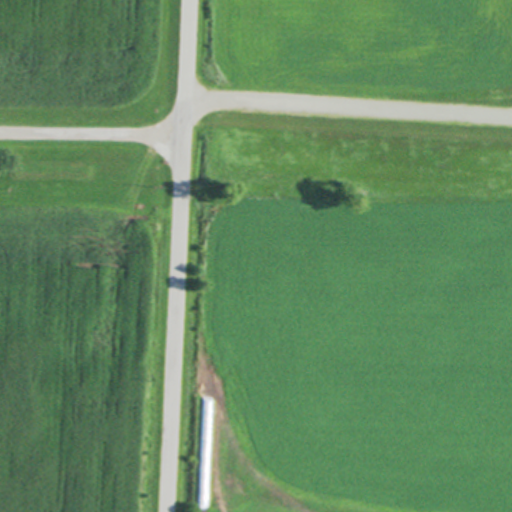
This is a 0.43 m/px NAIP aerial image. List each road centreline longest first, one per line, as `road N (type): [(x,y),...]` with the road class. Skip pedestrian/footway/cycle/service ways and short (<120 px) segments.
road 1 (residential): [(163,511),(184,0)]
road 2 (residential): [(180,137),(0,133)]
